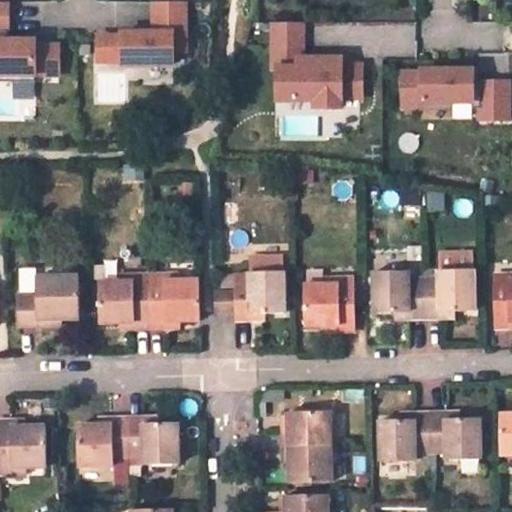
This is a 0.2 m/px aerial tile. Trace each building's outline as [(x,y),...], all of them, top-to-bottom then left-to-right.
[(8,2),(0,2),(0,82),(13,83),(13,75),(36,75),(47,75),(47,45),(24,45),(24,40),(8,40),(8,2)] [(99,37),(99,62),(123,62),(123,65),(177,65),(177,51),(186,51),(187,3),(155,3),(155,34),(124,34),(123,37),(99,37)] [(304,23),(273,23),(273,68),(278,68),(278,100),(316,100),(316,108),(342,107),(342,98),(362,98),(362,66),(342,66),(342,59),(303,58),(304,23)] [(510,120),(509,83),(474,83),(474,70),(423,71),(423,73),(404,73),(404,107),(424,106),(424,103),(472,103),(473,106),(480,106),(481,120),(510,120)] [(437,266),(472,264),(471,248),(436,251),(437,266)] [(283,257),(251,258),(251,272),(235,272),(235,282),(225,282),(225,290),(235,289),(236,319),(252,320),(252,313),(266,313),(285,312),(285,271),(283,271),(283,257)] [(477,311),(477,268),(440,268),(440,278),(425,279),(427,318),(441,318),(441,311),(456,311),(477,311)] [(411,269),(374,270),(376,313),(394,312),(413,312),(413,318),(427,318),(425,279),(411,279),(411,269)] [(235,272),(224,272),(225,282),(235,282),(235,272)] [(164,280),(164,273),(150,274),(151,330),(165,329),(166,320),(182,320),(201,320),(200,279),(181,279),(164,280)] [(510,273),(494,273),(496,328),(511,327),(510,321),(511,320),(511,280),(509,281),(510,273)] [(119,281),(100,281),(101,322),(120,321),(136,320),(137,329),(151,330),(150,274),(135,274),(136,280),(119,281)] [(37,295),(19,295),(19,326),(49,325),(48,318),(63,318),(81,318),(81,276),(37,276),(37,295)] [(325,284),(305,285),(306,325),(325,324),(342,324),(342,330),(357,330),(355,276),(341,277),(341,284),(325,284)] [(225,290),(217,290),(217,319),(236,319),(235,289),(225,290)] [(119,330),(137,329),(136,320),(120,321),(119,330)] [(166,320),(165,329),(182,329),(182,320),(166,320)] [(332,411),(290,413),(290,431),(285,431),(285,447),(332,446),(332,411)] [(401,419),(381,419),(382,461),(418,459),(418,451),(432,451),(431,412),(417,411),(417,419),(401,419)] [(483,458),(482,417),(464,418),(447,418),(447,411),(431,412),(432,451),(449,450),(449,459),(483,458)] [(511,413),(501,414),(502,455),(511,454),(511,413)] [(180,463),(179,422),(160,423),(145,423),(145,416),(130,417),(131,456),(146,455),(146,465),(180,463)] [(98,423),(79,424),(80,466),(116,465),(116,456),(131,456),(130,417),(114,417),(115,424),(98,423)] [(48,466),(47,425),(28,426),(12,426),(13,419),(0,419),(0,474),(14,474),(13,466),(28,466),(48,466)] [(291,482),(334,481),(333,461),(332,446),(285,447),(285,463),(291,463),(291,482)] [(328,511),(328,493),(286,494),(286,511),(328,511)]
